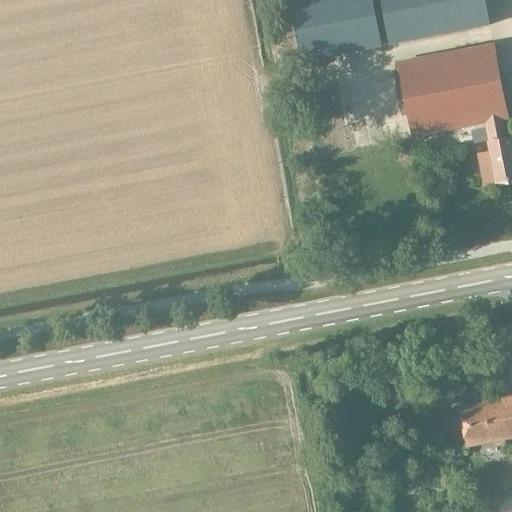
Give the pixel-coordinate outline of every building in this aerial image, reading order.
[(293,0),(290,1),(301,61),(381,45),(372,0),(293,0)] [(380,0),(389,45),(489,25),(484,0),(380,0)] [(495,183),(511,179),(511,149),(510,138),(506,139),(502,120),(507,119),(492,45),(398,63),(412,137),(484,123),(488,143),(487,143),(489,152),(477,154),(483,184),(494,182),(495,183)] [(357,72),(334,77),(346,140),(369,136),(357,72)] [(511,397),(459,408),(467,447),(511,438),(511,397)]
